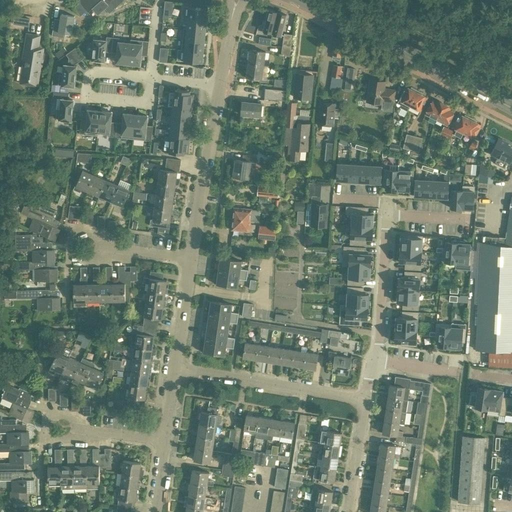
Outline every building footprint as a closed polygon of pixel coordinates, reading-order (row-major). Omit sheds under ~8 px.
[(76,0),(77,0),(79,3),(73,8),(80,16),(86,11),(88,13),(92,8),(97,14),(99,12),(101,15),(107,10),(109,13),(121,2),(123,0),(133,0),(136,1),(136,0),(76,0)] [(189,7),(188,17),(207,19),(208,9),(189,7)] [(273,33),(278,13),(268,11),(263,31),(273,33)] [(282,36),(286,18),(287,15),(278,13),(273,33),(282,36)] [(74,16),(63,14),(62,19),(54,18),(51,36),(64,38),(65,32),(71,33),(74,16)] [(207,19),(188,17),(187,28),(205,30),(207,19)] [(184,28),(183,39),(204,41),(205,30),(187,28),(184,28)] [(290,46),(292,35),(285,34),(283,45),(290,46)] [(41,66),(43,49),(37,48),(39,37),(27,35),(23,60),(24,62),(20,83),(38,86),(41,66)] [(105,52),(111,52),(113,38),(106,37),(106,41),(94,39),(92,62),(104,63),(105,52)] [(130,46),(130,43),(119,42),(119,38),(113,38),(111,52),(118,53),(116,64),(128,66),(130,46)] [(270,46),(271,39),(260,38),(259,44),(270,46)] [(204,41),(183,39),(182,49),(185,50),(203,51),(204,41)] [(342,57),(344,41),(334,39),(332,55),(334,56),(333,59),(340,60),(341,57),(342,57)] [(131,40),(130,43),(130,46),(128,66),(140,67),(141,55),(147,56),(149,41),(131,40)] [(289,56),(290,46),(283,45),(282,55),(289,56)] [(64,48),(56,54),(59,58),(67,52),(64,48)] [(62,86),(62,88),(74,89),(77,63),(83,58),(76,48),(65,56),(68,61),(68,65),(64,65),(63,76),(59,75),(58,86),(62,86)] [(202,63),(203,51),(185,50),(184,61),(202,63)] [(248,63),(269,66),(269,61),(264,60),(265,52),(250,50),(248,63)] [(269,66),(248,63),(246,77),(262,79),(264,66),(269,66)] [(340,78),(342,66),(334,65),(332,77),(340,78)] [(352,81),(354,69),(347,68),(345,80),(352,81)] [(294,97),(301,98),(302,100),(307,101),(308,99),(310,99),(313,75),(296,74),(294,97)] [(287,88),(288,80),(274,79),(274,87),(287,88)] [(395,103),(397,92),(385,90),(386,82),(371,80),(367,102),(382,104),(383,101),(395,103)] [(411,89),(406,87),(399,100),(398,103),(402,105),(400,107),(407,111),(410,106),(418,91),(412,88),(411,89)] [(168,106),(173,107),(191,108),(192,108),(194,95),(190,94),(190,91),(175,90),(175,93),(169,93),(168,106)] [(421,111),(428,97),(423,95),(424,94),(418,91),(410,106),(421,111)] [(69,94),(54,92),(53,99),(56,99),(55,109),(59,110),(58,122),(71,123),(73,101),(68,100),(69,94)] [(285,103),(286,94),(268,92),(267,101),(285,103)] [(438,103),(433,100),(426,114),(437,119),(445,104),(439,101),(438,103)] [(333,125),(335,102),(320,101),(318,124),(333,125)] [(260,117),(261,104),(243,102),(241,115),(260,117)] [(293,115),(295,115),(296,103),(288,103),(286,127),(292,127),(293,115)] [(448,125),(455,111),(450,109),(450,107),(445,104),(437,119),(448,125)] [(191,108),(173,107),(172,116),(190,118),(191,108)] [(86,119),(81,119),(79,134),(97,136),(98,132),(98,127),(99,116),(100,109),(88,108),(86,119)] [(98,127),(98,132),(109,133),(109,137),(115,137),(117,122),(110,122),(111,110),(100,109),(99,116),(98,127)] [(135,119),(136,113),(123,111),(122,123),(117,122),(115,137),(133,139),(134,133),(135,119)] [(147,114),(136,113),(135,119),(134,133),(133,139),(151,141),(153,126),(146,125),(147,114)] [(465,117),(461,114),(454,128),(464,133),(472,118),(466,115),(465,117)] [(172,116),(171,126),(189,128),(190,118),(172,116)] [(475,139),(482,125),(476,122),(477,121),(472,118),(464,133),(475,139)] [(308,151),(309,124),(298,123),(297,131),(293,130),(291,160),(299,160),(299,150),(308,151)] [(189,128),(171,126),(170,137),(188,138),(189,128)] [(446,136),(449,129),(443,127),(440,133),(446,136)] [(412,150),(415,137),(407,134),(403,148),(404,148),(403,154),(409,155),(411,150),(412,150)] [(189,138),(188,138),(170,137),(165,136),(163,150),(169,150),(169,153),(183,155),(184,152),(188,152),(189,138)] [(419,152),(422,138),(415,137),(412,150),(419,152)] [(510,163),(511,158),(511,148),(507,146),(508,143),(499,139),(492,154),(498,157),(495,163),(505,168),(508,162),(510,163)] [(473,150),(477,144),(472,141),(468,148),(473,150)] [(398,154),(400,145),(389,143),(388,152),(398,154)] [(55,149),(55,156),(73,158),(74,151),(55,149)] [(256,163),(256,156),(243,155),(242,160),(235,159),(233,177),(249,179),(253,179),(255,168),(250,168),(251,162),(256,163)] [(348,181),(349,164),(337,164),(336,181),(348,181)] [(359,165),(349,164),(348,181),(358,182),(359,165)] [(179,172),(180,166),(165,165),(164,170),(160,170),(158,182),(174,185),(179,186),(179,179),(175,178),(176,172),(179,172)] [(359,165),(358,182),(369,182),(370,166),(359,165)] [(465,175),(476,176),(477,166),(466,165),(465,175)] [(369,182),(380,183),(381,166),(370,166),(369,182)] [(397,192),(399,171),(384,170),(383,183),(386,183),(385,190),(390,190),(390,192),(392,192),(396,192),(397,192)] [(87,192),(94,176),(82,171),(75,186),(76,186),(75,189),(80,191),(81,189),(87,192)] [(399,171),(397,192),(397,193),(399,193),(399,192),(403,193),(404,193),(404,191),(409,191),(410,185),(412,185),(413,171),(399,171)] [(492,184),(492,177),(479,174),(478,180),(478,182),(492,184)] [(99,196),(105,181),(94,176),(87,192),(86,194),(92,196),(93,194),(99,196)] [(414,196),(425,197),(426,180),(415,180),(414,196)] [(426,180),(425,197),(436,198),(437,181),(426,180)] [(110,201),(117,186),(105,181),(99,196),(98,199),(103,201),(104,199),(110,201)] [(437,181),(436,198),(447,198),(448,182),(437,181)] [(175,198),(176,192),(173,192),(174,185),(158,182),(156,195),(173,197),(175,198)] [(331,193),(331,182),(310,182),(310,193),(331,193)] [(123,206),(129,191),(117,186),(110,201),(110,203),(115,206),(116,204),(123,206)] [(277,197),(278,188),(259,186),(258,196),(277,197)] [(463,187),(463,191),(462,209),(473,209),(473,203),(476,203),(477,192),(474,192),(474,188),(463,187)] [(463,191),(452,190),(450,208),(462,209),(463,191)] [(139,202),(140,192),(132,191),(131,201),(139,202)] [(173,210),(174,205),(172,204),(173,197),(156,195),(154,207),(171,210),(173,210)] [(311,226),(313,226),(313,229),(319,229),(319,227),(326,227),(327,205),(320,204),(321,196),(307,195),(306,210),(312,210),(311,226)] [(481,242),(476,350),(489,350),(488,366),(511,367),(511,196),(506,238),(485,236),(485,243),(481,242)] [(34,204),(29,201),(28,201),(26,206),(24,205),(21,213),(33,218),(29,229),(36,232),(55,240),(59,229),(50,225),(56,211),(41,204),(35,202),(34,204)] [(305,212),(305,202),(294,201),(294,211),(305,212)] [(171,223),(172,217),(170,216),(171,210),(154,207),(153,220),(150,220),(149,226),(158,227),(166,228),(167,223),(169,223),(169,222),(171,223)] [(352,226),(376,227),(376,220),(374,220),(374,214),(368,214),(368,208),(353,207),(352,226)] [(259,222),(260,211),(251,210),(234,208),(233,219),(250,221),(259,222)] [(254,232),(255,225),(250,225),(250,221),(233,219),(232,231),(248,232),(249,231),(254,232)] [(275,241),(277,227),(259,225),(258,239),(275,241)] [(366,245),(366,239),(372,239),(373,234),(375,234),(376,227),(352,226),(351,244),(366,245)] [(27,239),(27,234),(15,235),(15,251),(30,250),(31,262),(35,262),(44,261),(55,261),(54,250),(42,250),(42,242),(33,242),(33,239),(27,239)] [(398,250),(422,251),(423,236),(407,235),(407,238),(401,237),(401,243),(399,243),(398,250)] [(443,248),(441,262),(456,263),(458,241),(457,241),(453,240),(451,240),(451,242),(446,242),(446,248),(443,248)] [(456,263),(455,269),(471,270),(472,250),(469,250),(470,244),(465,244),(465,241),(464,241),(460,241),(458,241),(456,263)] [(349,266),(373,267),(374,260),(371,260),(372,254),(366,254),(366,248),(350,247),(349,266)] [(422,251),(398,250),(398,256),(400,257),(400,262),(406,263),(405,269),(421,270),(422,251)] [(247,275),(248,270),(240,269),(241,261),(217,258),(216,263),(220,263),(218,271),(247,275)] [(44,269),(44,261),(35,262),(31,262),(22,262),(15,262),(15,270),(33,269),(33,281),(57,280),(57,268),(44,269)] [(373,267),(349,266),(348,284),(364,285),(364,279),(370,279),(371,274),(373,274),(373,267)] [(87,302),(100,301),(100,284),(99,267),(93,267),(94,284),(87,284),(87,302)] [(100,301),(112,301),(112,283),(112,267),(106,267),(106,284),(100,284),(100,301)] [(112,301),(125,301),(125,286),(125,272),(125,267),(118,267),(119,283),(112,283),(112,301)] [(74,307),(87,306),(87,302),(87,284),(87,268),(80,268),(80,284),(73,284),(74,307)] [(246,281),(247,275),(218,271),(217,279),(214,279),(213,284),(237,287),(239,280),(246,281)] [(420,291),(421,272),(405,271),(405,278),(399,277),(399,283),(396,283),(396,290),(420,291)] [(167,294),(168,288),(166,288),(167,281),(144,277),(143,283),(148,284),(147,291),(165,294),(167,294)] [(347,306),(370,307),(370,306),(370,302),(371,302),(371,300),(368,300),(369,294),(363,294),(363,288),(348,287),(347,305),(347,306)] [(46,297),(46,289),(24,290),(16,290),(17,298),(24,298),(40,298),(40,309),(60,309),(60,297),(46,297)] [(420,291),(396,290),(396,296),(398,296),(397,302),(403,303),(403,309),(419,310),(420,291)] [(15,291),(4,291),(5,299),(15,299),(15,291)] [(165,306),(166,301),(164,301),(165,294),(147,291),(146,304),(163,306),(165,306)] [(237,324),(238,313),(231,312),(232,305),(208,301),(207,306),(210,306),(208,323),(205,322),(203,331),(207,331),(204,347),(201,347),(200,352),(224,355),(225,347),(233,348),(235,338),(227,337),(229,322),(237,324)] [(251,317),(252,304),(244,303),(242,316),(251,317)] [(164,319),(164,313),(162,313),(163,306),(146,304),(144,317),(145,317),(144,322),(158,324),(159,319),(161,319),(164,319)] [(370,307),(347,306),(347,305),(340,305),(339,324),(361,325),(361,319),(367,319),(368,314),(370,314),(370,313),(370,309),(370,307)] [(393,330),(417,331),(418,312),(402,311),(402,318),(396,317),(396,323),(393,323),(393,324),(393,328),(393,330)] [(156,336),(157,330),(144,328),(144,326),(134,324),(130,346),(135,347),(135,346),(152,349),(154,349),(155,344),(152,343),(153,336),(156,336)] [(449,349),(451,327),(452,325),(436,324),(436,333),(435,336),(435,340),(438,340),(437,346),(443,346),(442,349),(444,349),(448,349),(449,349)] [(451,327),(449,349),(451,349),(455,350),(456,350),(456,348),(461,348),(462,342),(465,342),(466,328),(451,327)] [(327,337),(327,329),(322,329),(321,332),(309,330),(308,335),(321,337),(320,341),(326,342),(327,337)] [(340,339),(341,332),(327,329),(327,337),(330,338),(329,345),(337,346),(338,339),(340,339)] [(417,331),(393,330),(393,331),(393,335),(393,337),(395,337),(394,342),(401,343),(400,345),(416,346),(417,331)] [(81,331),(77,339),(88,344),(92,336),(81,331)] [(255,359),(258,344),(245,343),(243,358),(255,359)] [(267,361),(270,346),(258,344),(255,359),(267,361)] [(152,362),(153,356),(151,356),(152,349),(135,346),(135,347),(133,359),(150,361),(152,362)] [(279,363),(281,348),(270,346),(267,361),(279,363)] [(291,365),(293,350),(281,348),(279,363),(291,365)] [(69,357),(71,352),(67,350),(64,355),(57,352),(49,370),(54,373),(55,370),(62,373),(69,357)] [(303,367),(305,352),(293,350),(291,365),(303,367)] [(348,374),(350,357),(336,355),(336,352),(329,351),(327,363),(334,364),(333,372),(348,374)] [(315,368),(317,354),(305,352),(303,367),(315,368)] [(74,378),(81,362),(69,357),(62,373),(61,375),(66,378),(67,375),(74,378)] [(85,383),(92,367),(94,363),(82,358),(81,362),(74,378),(73,380),(78,383),(79,380),(85,383)] [(150,374),(151,369),(149,368),(150,361),(133,359),(132,372),(148,374),(150,374)] [(97,388),(104,372),(92,367),(85,383),(84,385),(90,387),(90,385),(97,388)] [(148,387),(149,381),(147,381),(148,374),(132,372),(130,384),(146,386),(148,387)] [(427,402),(430,383),(410,380),(411,379),(395,377),(394,385),(389,385),(388,396),(403,399),(403,400),(407,400),(409,389),(422,391),(422,396),(424,396),(423,403),(426,404),(426,402),(427,402)] [(18,388),(5,383),(2,389),(4,390),(1,397),(15,403),(10,414),(29,422),(34,410),(26,407),(29,400),(28,400),(31,392),(19,387),(18,388)] [(147,400),(148,394),(145,394),(146,386),(130,384),(124,383),(123,388),(129,389),(128,397),(129,397),(128,403),(145,405),(145,399),(147,400)] [(488,408),(491,389),(478,387),(477,392),(471,391),(469,405),(475,407),(475,409),(487,411),(488,408)] [(503,390),(491,389),(488,408),(500,410),(499,415),(505,416),(506,415),(506,411),(508,397),(502,396),(503,390)] [(406,412),(407,401),(407,400),(403,400),(403,399),(388,396),(386,408),(401,411),(401,412),(406,412)] [(217,414),(218,408),(207,406),(207,412),(201,411),(199,423),(216,426),(217,414)] [(404,424),(406,412),(401,412),(401,411),(386,408),(384,420),(400,423),(399,423),(404,424)] [(257,432),(259,417),(247,415),(244,435),(255,437),(256,431),(257,432)] [(0,432),(8,432),(8,444),(18,444),(29,444),(28,431),(26,431),(26,424),(16,424),(16,419),(1,420),(1,417),(0,417),(0,432)] [(256,431),(255,437),(268,439),(269,433),(272,418),(259,417),(257,432),(256,431)] [(280,435),(283,420),(272,418),(269,433),(268,439),(272,440),(273,434),(280,435)] [(293,437),(295,422),(283,420),(280,435),(293,437)] [(402,436),(403,431),(398,431),(399,423),(400,423),(384,420),(382,433),(402,436)] [(214,438),(216,426),(199,423),(197,435),(214,438)] [(305,439),(307,424),(299,423),(296,437),(299,437),(298,439),(301,440),(301,438),(305,439)] [(421,444),(424,426),(422,426),(422,427),(419,427),(417,438),(406,436),(406,442),(421,444)] [(340,445),(342,433),(321,430),(319,441),(325,442),(325,443),(340,445)] [(212,450),(214,438),(197,435),(195,447),(212,450)] [(480,503),(484,437),(462,436),(458,502),(480,503)] [(301,440),(298,439),(299,437),(296,437),(294,450),(299,451),(300,444),(304,445),(305,439),(301,438),(301,440)] [(338,457),(340,445),(325,443),(325,442),(319,441),(319,442),(320,442),(320,447),(324,447),(323,455),(338,457)] [(18,444),(8,444),(0,443),(0,451),(11,451),(11,463),(0,462),(0,469),(25,469),(24,462),(32,462),(31,450),(18,450),(18,444)] [(394,458),(396,445),(381,443),(379,455),(394,458)] [(210,462),(212,450),(195,447),(194,459),(210,462)] [(86,488),(100,488),(100,468),(100,453),(99,448),(93,449),(93,466),(86,466),(86,488)] [(48,484),(61,484),(61,466),(61,449),(55,449),(55,466),(47,466),(48,484)] [(61,489),(74,489),(74,466),(73,449),(67,449),(68,466),(61,466),(61,484),(61,489)] [(74,489),(86,488),(86,466),(86,449),(80,449),(80,466),(74,466),(74,489)] [(237,454),(232,453),(231,453),(231,454),(226,453),(225,460),(230,461),(229,465),(223,464),(223,469),(234,471),(237,454)] [(322,459),(321,466),(322,466),(321,467),(336,469),(338,457),(323,455),(318,454),(318,458),(322,459)] [(392,470),(394,458),(379,455),(377,467),(392,470)] [(275,467),(275,465),(276,459),(265,458),(264,465),(275,467)] [(142,476),(142,470),(140,470),(141,463),(124,461),(122,474),(139,476),(142,476)] [(302,481),(304,472),(296,470),(297,464),(295,464),(295,461),(292,461),(291,475),(290,479),(302,481)] [(321,467),(316,466),(314,478),(334,481),(336,469),(321,467),(322,466),(321,466),(321,467)] [(390,482),(392,470),(377,467),(375,479),(390,482)] [(213,486),(213,481),(208,480),(209,472),(192,470),(190,482),(207,484),(207,485),(213,486)] [(21,472),(0,472),(0,480),(14,480),(14,492),(10,492),(10,500),(28,500),(28,491),(34,491),(34,479),(21,480),(21,472)] [(286,482),(287,475),(276,473),(275,480),(286,482)] [(415,486),(417,474),(412,473),(411,478),(406,478),(405,484),(415,486)] [(140,489),(141,483),(138,483),(139,476),(122,474),(120,486),(137,488),(140,489)] [(511,476),(507,476),(506,476),(503,490),(511,491),(511,476)] [(301,490),(302,481),(290,479),(288,496),(290,496),(289,498),(292,499),(293,489),(301,490)] [(388,493),(390,482),(375,479),(374,491),(388,493)] [(285,488),(286,482),(275,480),(274,486),(285,488)] [(205,496),(207,485),(207,484),(190,482),(188,494),(205,496)] [(413,498),(415,486),(405,484),(404,491),(409,492),(408,497),(413,498)] [(138,501),(139,495),(136,495),(137,488),(120,486),(118,504),(118,505),(132,506),(133,501),(138,501)] [(312,493),(311,500),(316,501),(316,502),(331,504),(332,491),(312,488),(312,493)] [(387,505),(388,493),(374,491),(372,503),(387,505)] [(205,496),(188,494),(187,506),(204,508),(205,496)] [(294,510),(295,506),(291,505),(292,499),(289,498),(290,496),(288,496),(286,509),(291,510),(291,509),(294,510)] [(329,511),(331,504),(316,502),(316,501),(311,500),(310,505),(315,506),(314,511),(329,511)] [(385,511),(387,505),(372,503),(370,511),(385,511)]
